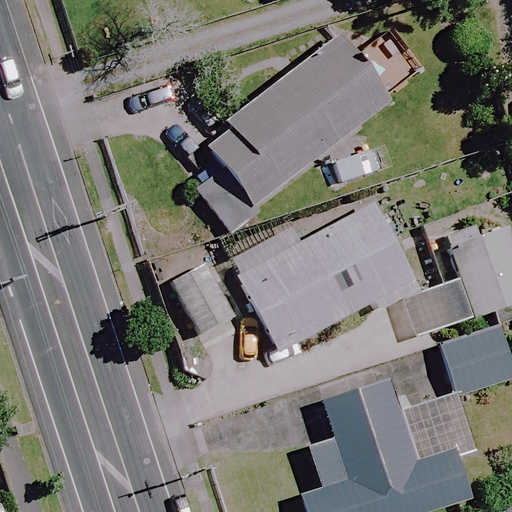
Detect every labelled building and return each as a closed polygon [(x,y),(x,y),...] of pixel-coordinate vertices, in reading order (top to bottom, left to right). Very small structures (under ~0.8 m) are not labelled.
[(386,108),(334,39),(226,122),(230,127),(199,150),(247,213),(386,108)] [(269,365),(416,279),(371,203),(287,252),(279,238),(216,275),(269,365)] [(397,304),(407,341),(511,311),(511,248),(508,235),(435,255),(445,291),(397,304)] [(511,383),(494,330),(432,350),(449,403),(511,383)] [(409,466),(384,385),(317,406),(328,440),(305,447),(319,492),(293,500),(296,511),(442,511),(465,505),(449,454),(409,466)]
